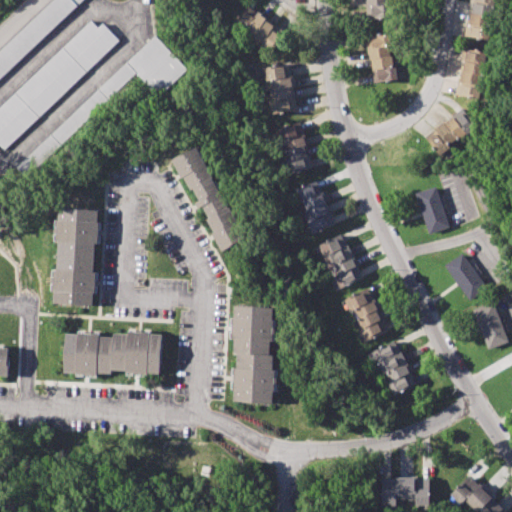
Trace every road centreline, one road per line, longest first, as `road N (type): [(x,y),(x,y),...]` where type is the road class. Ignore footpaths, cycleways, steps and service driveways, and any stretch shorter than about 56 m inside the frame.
road 1 (residential): [(326,0),(341,115),(379,216),(474,400),(511,450)]
road 2 (residential): [(284,457),(195,412),(24,405)]
road 3 (residential): [(474,400),(416,432),(284,457)]
road 4 (residential): [(350,145),(424,107),(449,0)]
